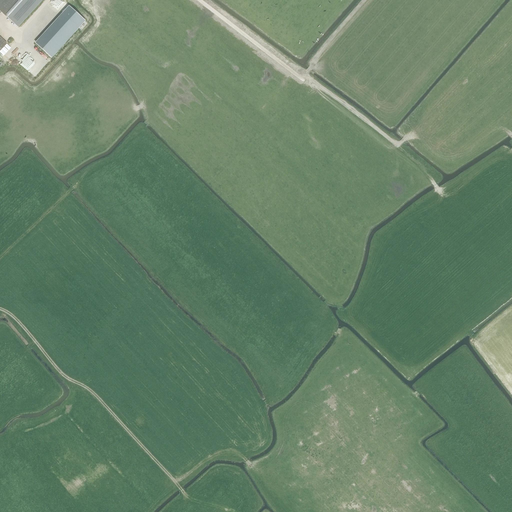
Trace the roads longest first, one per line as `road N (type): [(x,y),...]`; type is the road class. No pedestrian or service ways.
road 1 (track): [(0,309),(174,480),(220,452),(237,451),(250,467)]
road 2 (track): [(198,0),(302,79),(364,0)]
road 3 (track): [(0,258),(142,126)]
